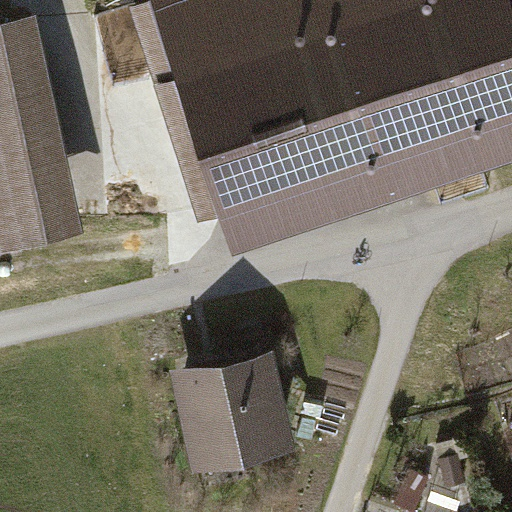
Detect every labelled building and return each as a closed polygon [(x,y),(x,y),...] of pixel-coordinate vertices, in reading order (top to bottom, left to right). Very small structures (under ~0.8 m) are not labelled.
[(511,11),(508,0),(164,0),(154,3),(230,234),(511,142),(511,11)] [(34,10),(0,16),(0,245),(81,228),(34,10)] [(501,289),(482,296),(486,306),(505,298),(501,289)] [(277,338),(173,361),(197,466),(300,443),(277,338)] [(434,442),(438,455),(458,449),(454,436),(434,442)] [(458,449),(438,455),(446,484),(467,478),(458,449)] [(408,464),(394,500),(415,508),(429,472),(408,464)]
